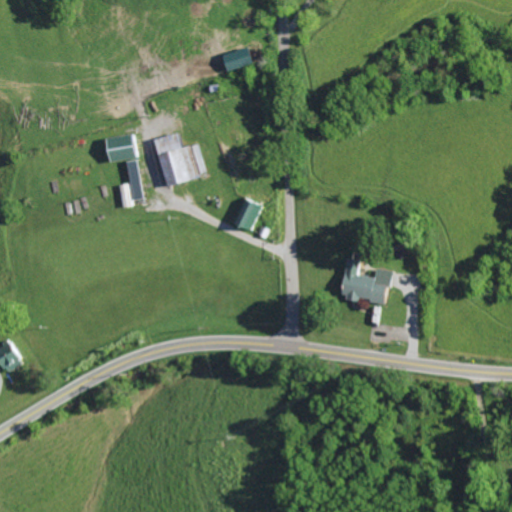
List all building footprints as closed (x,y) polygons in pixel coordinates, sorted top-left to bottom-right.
[(228,55),(234,71),(258,63),(253,47),(228,55)] [(189,147),(185,133),(162,138),(174,186),(211,177),(203,144),(189,147)] [(143,157),(139,134),(113,139),(117,162),(143,157)] [(134,161),(137,201),(149,199),(145,160),(134,161)] [(254,231),(267,206),(248,197),(236,222),(254,231)] [(393,304),(397,271),(382,269),(381,277),(364,275),(366,262),(353,260),(348,298),(365,301),(365,300),(393,304)] [(27,364),(14,341),(0,349),(0,355),(10,373),(27,364)]
